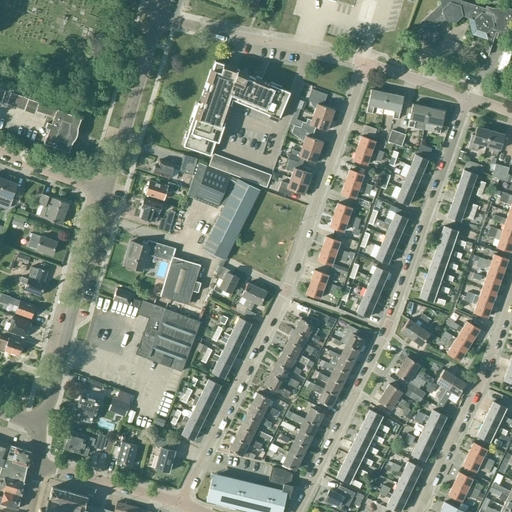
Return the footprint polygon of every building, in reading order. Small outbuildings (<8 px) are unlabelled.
[(462,16),(470,18),(474,5),(460,0),(439,0),(440,4),(420,22),(421,28),(417,31),(419,42),(429,45),(437,38),(435,28),(444,20),(454,23),(462,16)] [(474,5),(470,18),(473,19),(475,30),(486,33),(489,48),(488,53),(488,54),(495,32),(505,35),(511,14),(511,8),(491,7),(485,6),(486,6),(485,8),(474,5)] [(511,46),(505,45),(496,72),(504,74),(511,49),(511,46)] [(213,168),(218,155),(213,153),(212,155),(210,154),(215,141),(218,142),(232,99),(269,114),(269,116),(278,120),(289,91),(238,70),(238,68),(214,60),(200,103),(197,102),(183,146),(210,155),(212,155),(208,166),(213,168)] [(38,103),(5,90),(0,88),(0,101),(34,114),(35,111),(45,115),(41,126),(49,129),(44,143),(68,152),(81,118),(57,109),(58,107),(39,100),(38,103)] [(373,106),(383,108),(387,92),(371,89),(367,105),(366,112),(371,113),(373,106)] [(387,92),(383,108),(394,110),(392,117),(397,118),(399,112),(403,96),(387,92)] [(313,114),(330,120),(334,109),(321,105),(323,99),(310,94),(308,100),(317,103),(313,114)] [(425,122),(428,107),(412,103),(407,126),(413,127),(414,120),(425,122)] [(444,110),(428,107),(425,122),(435,125),(434,132),(439,133),(440,126),(441,126),(444,110)] [(327,130),(330,120),(313,114),(311,120),(307,119),(306,123),(302,121),(300,127),(312,131),(314,126),(327,130)] [(312,131),(300,127),(294,125),(291,133),(303,141),(302,146),(319,152),(323,141),(310,137),(312,131)] [(373,137),(376,129),(364,125),(361,133),(373,137)] [(486,146),(490,130),(478,127),(475,135),(472,134),(468,148),(478,151),(480,144),(486,146)] [(387,141),(393,143),(394,143),(398,132),(391,130),(387,141)] [(504,134),(490,130),(486,146),(493,148),(491,155),(497,156),(499,150),(504,134)] [(405,135),(398,132),(394,143),(401,146),(405,135)] [(362,136),(357,148),(371,153),(375,141),(362,136)] [(393,143),(387,141),(383,140),(381,146),(390,150),(393,143)] [(429,156),(432,149),(421,145),(418,152),(429,156)] [(315,162),(319,152),(302,146),(300,152),(292,149),(291,154),(289,153),(287,159),(289,159),(300,163),(302,158),(315,162)] [(371,153),(357,148),(353,160),(367,164),(371,153)] [(218,169),(223,157),(218,155),(213,168),(218,169)] [(411,166),(423,171),(428,160),(416,155),(411,166)] [(223,171),(227,159),(223,157),(218,169),(223,171)] [(228,173),(232,160),(227,159),(223,171),(228,173)] [(298,169),(300,163),(289,159),(285,169),(293,172),(290,178),(307,184),(311,173),(298,169)] [(181,172),(182,166),(162,160),(160,165),(156,164),(156,165),(154,166),(152,169),(154,171),(153,173),(169,177),(172,169),(181,172)] [(193,175),(197,164),(187,160),(183,172),(193,175)] [(232,175),(237,162),(232,160),(228,173),(232,175)] [(476,171),(479,164),(466,160),(464,167),(476,171)] [(229,175),(208,167),(198,162),(187,194),(216,207),(229,175)] [(237,177),(242,164),(237,162),(232,175),(237,177)] [(242,178),(247,166),(242,164),(237,177),(242,178)] [(499,179),(502,166),(495,164),(492,177),(498,178),(499,179)] [(247,180),(252,168),(247,166),(242,178),(247,180)] [(418,182),(423,171),(411,166),(406,177),(418,182)] [(508,168),(502,166),(499,179),(498,178),(498,179),(507,182),(509,174),(507,174),(508,168)] [(252,182),(256,169),(252,168),(247,180),(252,182)] [(257,184),(261,171),(256,169),(252,182),(257,184)] [(345,181),(376,192),(377,187),(361,182),(363,175),(349,170),(345,181)] [(459,181),(483,190),(483,188),(485,183),(480,181),(480,183),(473,181),(476,174),(463,170),(459,181)] [(261,185),(266,173),(261,171),(257,184),(261,185)] [(266,173),(261,185),(266,187),(271,175),(266,173)] [(413,193),(418,182),(406,177),(401,188),(413,193)] [(230,246),(258,189),(237,178),(202,249),(224,259),(230,246)] [(304,194),(307,184),(290,178),(288,184),(281,181),(277,191),(289,195),(291,190),(304,194)] [(4,180),(0,190),(0,204),(9,208),(12,199),(11,199),(17,184),(4,180)] [(167,185),(149,180),(145,194),(162,199),(166,189),(176,192),(178,185),(168,182),(167,185)] [(374,197),(376,192),(345,181),(341,193),(355,198),(357,191),(374,197)] [(455,193),(468,197),(470,190),(477,192),(475,195),(480,197),(483,190),(459,181),(455,193)] [(408,204),(413,193),(401,188),(396,199),(408,204)] [(511,195),(502,192),(500,196),(511,200),(511,195)] [(451,204),(475,213),(477,206),(472,204),(471,207),(465,204),(468,197),(455,193),(451,204)] [(37,204),(42,206),(39,216),(60,224),(68,203),(55,198),(55,199),(49,196),(41,194),(37,204)] [(510,205),(508,212),(511,213),(511,200),(500,196),(498,201),(510,205)] [(144,208),(141,218),(150,221),(153,211),(158,213),(159,209),(166,211),(168,206),(144,198),(141,207),(144,208)] [(366,214),(371,203),(360,199),(357,205),(359,205),(357,211),(366,214)] [(334,215),(358,224),(358,223),(363,225),(365,221),(349,215),(351,208),(338,203),(334,215)] [(472,219),(475,213),(451,204),(447,216),(459,220),(462,213),(469,215),(467,218),(472,219)] [(504,224),(511,226),(511,213),(508,212),(506,219),(494,215),(492,220),(504,224)] [(389,224),(401,229),(406,218),(394,213),(389,224)] [(356,228),(358,224),(334,215),(329,226),(343,231),(346,224),(356,228)] [(21,227),(24,220),(14,217),(11,224),(21,227)] [(171,221),(160,218),(157,228),(168,231),(171,221)] [(397,240),(401,229),(389,224),(377,219),(375,224),(387,229),(384,235),(397,240)] [(490,226),(488,231),(511,239),(511,226),(504,224),(502,230),(490,226)] [(444,226),(439,238),(452,243),(463,247),(465,242),(458,240),(454,238),(456,231),(444,226)] [(511,244),(511,239),(488,231),(487,235),(498,239),(496,247),(510,252),(511,244)] [(52,254),(56,242),(40,236),(32,233),(30,239),(38,242),(36,249),(52,254)] [(380,246),(392,251),(397,240),(384,235),(380,246)] [(325,236),(321,248),(347,257),(348,254),(349,253),(336,249),(339,241),(325,236)] [(452,243),(439,238),(435,250),(448,254),(452,243)] [(175,249),(147,240),(146,246),(130,241),(123,264),(141,270),(148,272),(152,256),(170,262),(160,296),(188,304),(191,291),(197,292),(199,283),(194,282),(199,265),(173,257),(175,249)] [(387,263),(392,251),(380,246),(375,258),(387,263)] [(347,257),(321,248),(317,260),(331,264),(333,258),(345,262),(347,257)] [(444,266),(448,254),(435,250),(431,261),(444,266)] [(30,257),(27,256),(18,253),(17,256),(16,260),(27,264),(30,257)] [(493,254),(489,265),(503,270),(507,259),(493,254)] [(444,266),(431,261),(427,273),(440,278),(444,266)] [(347,267),(337,264),(335,270),(345,274),(347,267)] [(489,265),(485,277),(499,282),(503,270),(489,265)] [(38,268),(38,269),(30,266),(28,273),(36,276),(34,279),(28,277),(28,279),(21,277),(20,281),(26,284),(24,289),(40,295),(45,283),(43,283),(47,271),(38,268)] [(370,278),(383,283),(387,271),(375,266),(370,278)] [(222,280),(227,269),(221,267),(216,277),(222,280)] [(309,281),(335,291),(335,290),(340,292),(342,286),(337,284),(337,286),(325,281),(327,275),(313,269),(309,281)] [(230,293),(237,278),(226,272),(219,287),(215,285),(213,290),(220,293),(223,289),(230,293)] [(440,278),(427,273),(423,285),(436,289),(440,278)] [(485,277),(481,288),(495,293),(499,282),(485,277)] [(378,294),(383,283),(370,278),(366,289),(378,294)] [(334,295),(335,291),(309,281),(305,293),(319,298),(321,290),(334,295)] [(243,315),(257,287),(248,283),(241,296),(246,299),(242,306),(238,304),(235,310),(243,315)] [(436,289),(423,285),(419,297),(432,301),(436,289)] [(266,292),(257,287),(243,315),(253,319),(255,314),(250,312),(254,303),(259,305),(266,292)] [(132,294),(116,288),(112,299),(128,304),(134,306),(139,307),(140,302),(141,301),(131,297),(132,294)] [(467,292),(465,296),(491,305),(495,293),(481,288),(478,296),(467,292)] [(373,305),(378,294),(366,289),(361,300),(373,305)] [(1,293),(0,296),(0,301),(8,304),(9,302),(18,305),(15,312),(31,318),(35,306),(19,301),(19,300),(1,293)] [(465,296),(459,293),(457,298),(475,304),(473,312),(487,316),(491,305),(465,296)] [(147,297),(145,301),(142,300),(137,313),(148,318),(135,354),(181,371),(200,322),(154,304),(155,300),(147,297)] [(368,317),(373,305),(361,300),(356,311),(368,317)] [(410,339),(426,316),(421,313),(414,324),(408,320),(400,332),(410,339)] [(24,336),(30,321),(13,315),(9,326),(8,330),(24,336)] [(308,315),(304,321),(300,319),(295,329),(307,336),(306,337),(316,343),(319,338),(315,335),(319,328),(317,328),(320,323),(308,315)] [(430,319),(426,316),(410,339),(420,346),(428,334),(422,329),(430,319)] [(459,332),(471,340),(478,329),(466,321),(462,327),(453,322),(454,320),(449,317),(445,323),(448,325),(459,332)] [(239,318),(233,329),(245,335),(250,324),(239,318)] [(345,344),(358,350),(363,339),(359,337),(361,332),(349,326),(346,331),(351,333),(345,344)] [(228,339),(228,340),(239,346),(245,335),(233,329),(230,335),(225,333),(223,337),(228,339)] [(295,329),(288,340),(300,347),(300,348),(314,355),(317,350),(303,342),(306,337),(307,336),(295,329)] [(442,336),(465,350),(471,340),(459,332),(455,338),(445,331),(442,336)] [(22,343),(8,338),(0,335),(0,351),(4,353),(5,350),(18,355),(22,343)] [(458,361),(465,350),(442,336),(440,339),(450,346),(446,353),(458,361)] [(222,351),(234,356),(239,346),(228,340),(222,351)] [(294,358),(294,359),(305,365),(309,359),(297,353),(300,348),(300,347),(288,340),(282,351),(294,358)] [(203,354),(203,355),(208,357),(211,350),(207,347),(201,344),(198,351),(203,354)] [(340,355),(353,361),(358,350),(345,344),(340,355)] [(337,361),(335,366),(347,373),(353,361),(340,355),(329,350),(327,354),(333,357),(332,358),(337,361)] [(217,361),(229,367),(234,356),(222,351),(217,361)] [(288,369),(298,375),(301,370),(291,364),(294,359),(294,358),(282,351),(276,362),(288,369)] [(406,357),(401,365),(425,381),(428,377),(422,374),(416,370),(419,365),(406,357)] [(223,378),(229,367),(217,361),(211,373),(223,378)] [(329,377),(342,384),(347,373),(335,366),(324,361),(322,365),(327,368),(327,369),(332,372),(329,377)] [(276,362),(270,373),(282,380),(296,387),(299,382),(285,375),(288,369),(276,362)] [(425,381),(401,365),(395,374),(407,381),(404,386),(422,398),(425,393),(418,388),(421,385),(422,386),(425,381)] [(511,370),(507,368),(503,380),(511,383),(511,370)] [(440,399),(454,377),(443,370),(436,383),(442,387),(436,397),(440,399)] [(324,388),(336,395),(342,384),(329,377),(318,372),(316,376),(327,382),(324,388)] [(282,380),(270,373),(264,385),(276,392),(276,391),(287,397),(290,392),(279,386),(282,380)] [(193,386),(197,379),(192,377),(189,384),(193,386)] [(454,377),(440,399),(435,406),(440,409),(451,392),(460,398),(464,391),(461,388),(465,383),(454,377)] [(86,384),(99,389),(101,383),(88,378),(86,384)] [(208,380),(203,390),(214,396),(220,385),(208,380)] [(330,407),(336,395),(324,388),(324,389),(309,382),(306,387),(321,394),(318,400),(330,407)] [(383,392),(402,405),(405,401),(398,396),(401,392),(408,396),(418,403),(422,398),(404,386),(400,391),(389,383),(383,392)] [(184,393),(184,395),(188,397),(192,390),(187,387),(186,389),(184,388),(182,392),(184,393)] [(196,395),(194,400),(209,407),(214,396),(203,390),(200,397),(196,395)] [(408,408),(402,405),(383,392),(377,401),(390,409),(393,404),(400,408),(404,411),(402,414),(409,418),(413,411),(408,408)] [(251,404),(263,410),(274,416),(277,410),(266,405),(269,399),(257,393),(251,404)] [(74,415),(82,418),(82,421),(88,422),(88,420),(92,421),(99,401),(80,395),(74,415)] [(116,400),(111,398),(107,409),(124,415),(128,404),(116,400)] [(195,405),(192,412),(203,418),(209,407),(194,400),(192,404),(195,405)] [(499,419),(510,424),(511,420),(511,419),(501,415),(505,408),(492,402),(487,413),(499,419)] [(261,416),(263,410),(251,404),(246,415),(258,421),(269,427),(271,422),(265,420),(266,418),(261,416)] [(172,408),(170,415),(177,419),(181,411),(176,409),(176,410),(172,408)] [(310,408),(305,418),(317,424),(322,414),(310,408)] [(369,410),(364,421),(376,427),(385,432),(387,428),(378,423),(381,416),(369,410)] [(445,416),(432,410),(427,421),(440,427),(445,416)] [(417,411),(415,416),(423,419),(425,415),(417,411)] [(181,420),(181,421),(198,429),(203,418),(192,412),(189,418),(186,417),(184,416),(182,420),(181,420)] [(317,424),(305,418),(292,412),(290,418),(302,424),(299,429),(312,435),(317,424)] [(494,430),(499,419),(487,413),(482,424),(494,430)] [(177,419),(170,415),(168,421),(174,424),(177,419)] [(252,432),(258,421),(246,415),(240,426),(252,432)] [(162,426),(164,420),(156,417),(154,423),(162,426)] [(198,429),(181,421),(179,424),(185,426),(181,435),(192,440),(198,429)] [(293,432),(295,427),(282,421),(280,425),(293,432)] [(376,427),(364,421),(358,432),(370,438),(380,443),(382,439),(373,434),(376,427)] [(440,427),(427,421),(422,432),(435,438),(440,427)] [(489,441),(494,430),(482,424),(476,435),(489,441)] [(250,438),(252,432),(240,426),(234,438),(247,444),(259,450),(262,444),(250,438)] [(306,446),(312,435),(299,429),(294,440),(306,446)] [(94,438),(69,430),(64,448),(86,455),(89,443),(92,444),(94,438)] [(270,441),(272,437),(259,430),(257,435),(270,441)] [(367,445),(370,438),(358,432),(353,443),(365,449),(380,457),(383,453),(371,447),(367,445)] [(414,436),(407,432),(407,433),(405,437),(413,441),(415,436),(414,436)] [(435,438),(422,432),(416,443),(430,449),(435,438)] [(101,449),(105,435),(98,433),(94,447),(101,449)] [(130,464),(136,445),(123,441),(125,435),(118,433),(114,445),(120,447),(116,460),(130,464)] [(168,471),(174,451),(167,449),(170,438),(156,434),(153,445),(157,447),(156,451),(159,452),(155,467),(168,471)] [(413,441),(405,437),(402,442),(410,445),(413,441)] [(244,450),(247,444),(234,438),(229,448),(246,457),(247,456),(253,459),(255,455),(248,452),(244,450)] [(300,458),(306,446),(294,440),(288,451),(300,458)] [(0,488),(0,489),(3,490),(20,494),(27,465),(6,458),(5,459),(4,458),(9,445),(0,441),(0,488)] [(473,442),(467,453),(480,460),(486,449),(473,442)] [(275,451),(277,446),(271,443),(268,449),(275,452),(275,451)] [(359,460),(365,449),(353,443),(347,454),(359,460)] [(430,449),(416,443),(411,454),(424,460),(430,449)] [(6,458),(27,465),(30,451),(11,445),(6,458)] [(295,470),(300,458),(288,451),(288,452),(277,446),(275,451),(281,453),(280,455),(285,457),(282,463),(284,464),(290,467),(295,470)] [(480,460),(467,453),(462,464),(475,471),(480,460)] [(347,454),(342,465),(354,472),(358,474),(364,477),(362,481),(370,484),(372,480),(365,476),(367,472),(360,469),(361,467),(357,465),(359,460),(347,454)] [(484,461),(492,465),(494,461),(486,457),(484,461)] [(407,461),(402,472),(415,478),(420,467),(407,461)] [(490,470),(492,465),(484,461),(482,466),(490,470)] [(393,462),(390,467),(398,471),(400,466),(393,462)] [(354,472),(342,465),(336,477),(348,483),(352,484),(352,485),(359,488),(361,483),(354,480),(350,478),(354,472)] [(281,490),(280,494),(211,477),(205,500),(215,502),(216,499),(227,502),(226,505),(244,509),(245,506),(256,509),(255,511),(281,511),(285,496),(289,497),(292,486),(289,485),(292,474),(283,469),(271,467),(267,486),(281,490)] [(398,471),(390,467),(388,471),(388,472),(396,475),(398,471)] [(415,478),(402,472),(396,483),(409,489),(415,478)] [(458,472),(453,483),(477,495),(480,491),(472,487),(468,485),(471,479),(458,472)] [(492,482),(490,486),(511,496),(511,485),(510,491),(492,482)] [(409,489),(396,483),(391,494),(404,500),(409,489)] [(477,495),(453,483),(447,494),(461,501),(464,494),(467,495),(475,499),(477,495)] [(390,487),(382,484),(380,488),(388,492),(390,487)] [(354,492),(340,486),(337,493),(330,489),(325,499),(326,500),(325,502),(330,505),(331,502),(338,506),(337,508),(345,511),(354,492)] [(505,501),(502,506),(511,510),(511,496),(490,486),(488,491),(498,495),(497,497),(505,501)] [(136,511),(138,508),(115,502),(113,511),(89,505),(91,496),(87,495),(86,496),(52,487),(48,499),(47,498),(46,498),(47,500),(44,510),(41,509),(40,508),(39,509),(40,510),(39,511),(136,511)] [(385,497),(388,492),(380,488),(378,493),(385,497)] [(0,503),(17,508),(20,494),(3,490),(1,496),(0,495),(0,503)] [(399,511),(404,500),(391,494),(386,505),(399,511)] [(439,511),(464,511),(465,511),(444,502),(439,511)]
